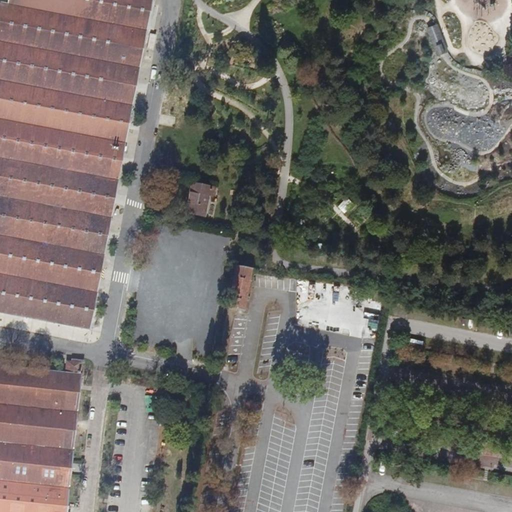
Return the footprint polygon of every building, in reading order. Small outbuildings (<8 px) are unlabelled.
[(0,312),(89,330),(151,0),(7,0),(6,4),(0,3),(0,312)] [(185,213),(205,217),(209,196),(215,197),(217,187),(191,182),(185,213)] [(344,213),(353,205),(348,199),(339,207),(344,213)] [(226,308),(244,310),(251,267),(233,265),(226,308)] [(0,511),(65,511),(81,374),(82,362),(66,360),(65,372),(0,364),(0,511)]
